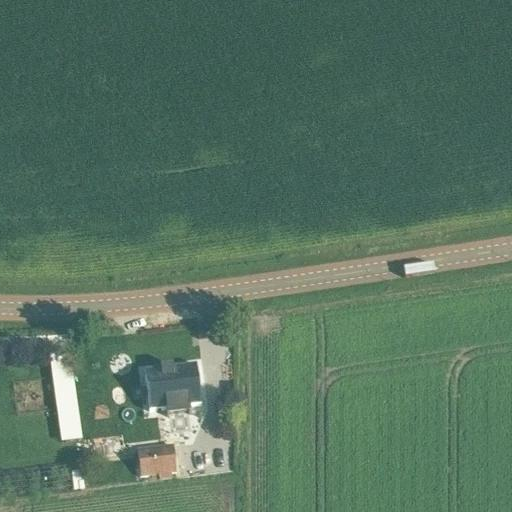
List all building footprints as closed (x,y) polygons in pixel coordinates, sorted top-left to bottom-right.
[(70,349),(49,352),(62,442),(83,439),(70,349)] [(196,366),(145,372),(150,412),(166,410),(168,426),(184,424),(182,408),(201,406),(196,366)] [(115,422),(104,423),(105,435),(116,435),(115,422)] [(223,453),(231,448),(226,440),(206,452),(219,473),(231,466),(223,453)] [(172,447),(137,452),(137,459),(122,461),(124,478),(140,475),(140,478),(158,476),(159,481),(171,479),(171,475),(175,474),(172,447)]
